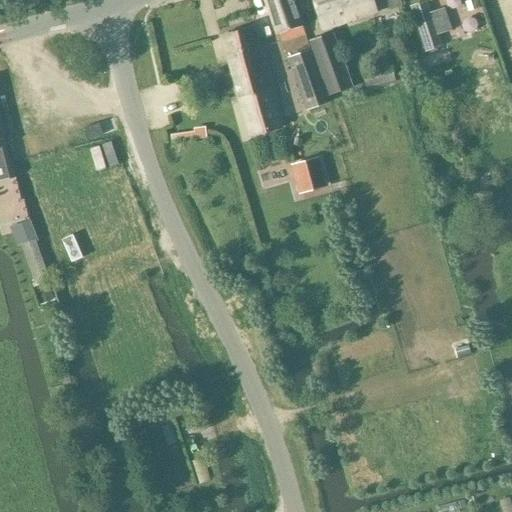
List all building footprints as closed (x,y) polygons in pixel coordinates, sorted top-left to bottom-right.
[(264,0),(276,34),(302,26),(293,0),(264,0)] [(311,0),(322,30),(351,20),(376,12),(371,0),(311,0)] [(399,0),(386,0),(389,10),(401,6),(399,0)] [(425,2),(411,6),(426,51),(440,47),(425,2)] [(280,128),(269,88),(252,27),(221,35),(238,97),(239,101),(240,101),(239,97),(244,96),(254,135),(280,128)] [(329,96),(351,88),(352,88),(332,33),(310,41),(329,96)] [(312,50),(287,58),(305,110),(330,102),(312,50)] [(395,81),(390,64),(361,72),(366,89),(395,81)] [(99,126),(82,131),(86,146),(103,141),(99,126)] [(205,127),(193,129),(193,132),(173,135),(174,142),(206,139),(205,127)] [(0,180),(12,178),(4,146),(0,128),(0,180)] [(315,160),(292,166),(299,192),(322,186),(315,160)] [(479,201),(476,191),(465,195),(469,205),(479,201)] [(34,285),(49,280),(35,239),(21,244),(34,285)] [(53,301),(49,287),(36,291),(41,305),(53,301)]
